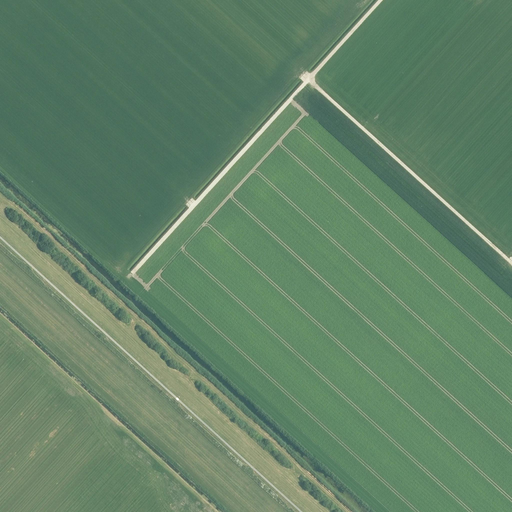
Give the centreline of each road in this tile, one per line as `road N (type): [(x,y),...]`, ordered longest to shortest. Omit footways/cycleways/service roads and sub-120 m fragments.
road 1 (track): [(381,0),(186,213)]
road 2 (track): [(309,78),(506,258)]
